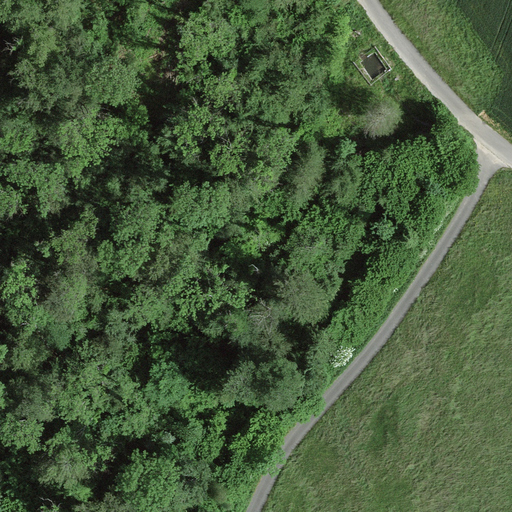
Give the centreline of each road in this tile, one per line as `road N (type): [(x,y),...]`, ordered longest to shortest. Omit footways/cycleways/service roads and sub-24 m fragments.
road 1 (track): [(500,147),(391,324),(293,438),(253,511)]
road 2 (track): [(368,0),(438,87),(511,156)]
